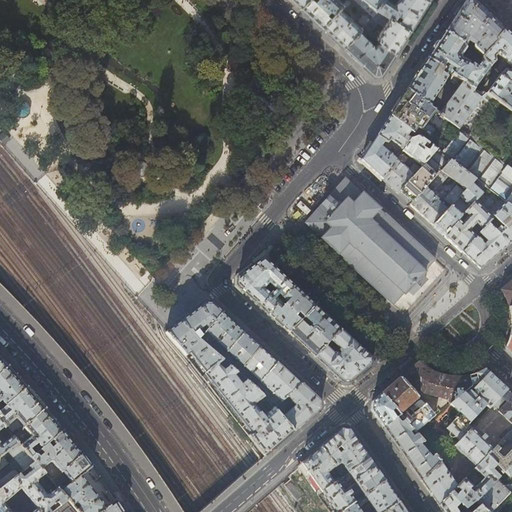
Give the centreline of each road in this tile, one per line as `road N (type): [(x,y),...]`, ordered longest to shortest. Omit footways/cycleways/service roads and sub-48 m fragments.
road 1 (residential): [(338,152),(217,279),(345,405)]
road 2 (secondary): [(0,318),(147,511)]
road 3 (residential): [(478,289),(338,152)]
road 4 (residential): [(345,405),(224,511)]
road 5 (residential): [(365,111),(354,82),(264,0)]
road 6 (residential): [(447,0),(365,111)]
road 7 (residential): [(345,405),(419,511)]
